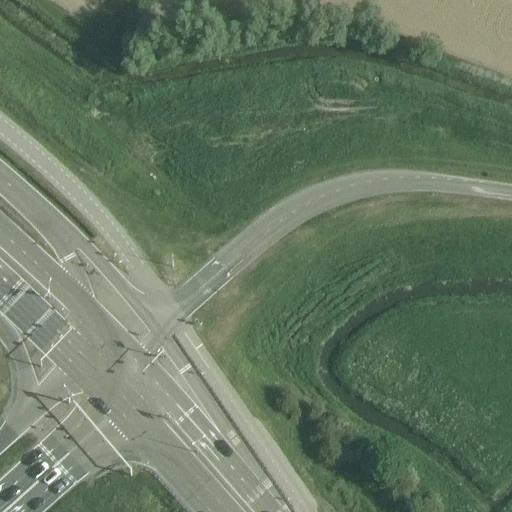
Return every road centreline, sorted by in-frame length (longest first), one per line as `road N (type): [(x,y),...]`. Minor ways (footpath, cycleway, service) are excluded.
road 1 (unclassified): [(305,511),(100,224),(0,130)]
road 2 (unknown): [(172,318),(280,223),(336,193),(408,183),(511,196)]
road 3 (primary): [(267,511),(138,366)]
road 4 (motorway): [(3,511),(119,405)]
road 5 (primary): [(110,337),(0,233)]
road 6 (primary): [(119,405),(216,511)]
road 7 (motorway): [(3,299),(25,380),(16,427)]
